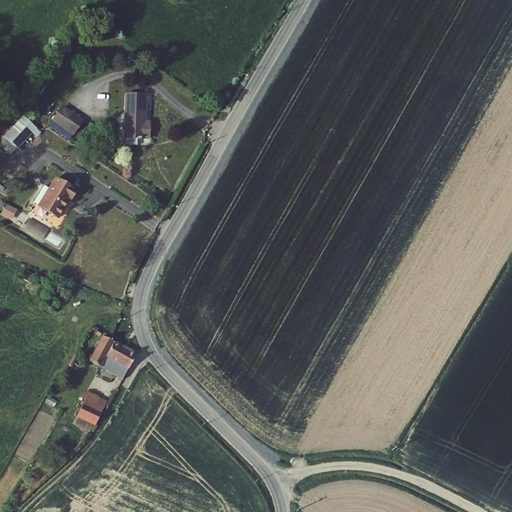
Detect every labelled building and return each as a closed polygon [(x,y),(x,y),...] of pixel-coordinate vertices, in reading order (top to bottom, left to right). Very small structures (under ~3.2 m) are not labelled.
[(133,96),(126,149),(151,153),(155,124),(148,123),(151,98),(133,96)] [(79,110),(67,126),(80,135),(91,118),(79,110)] [(38,130),(27,120),(8,140),(19,150),(38,130)] [(8,140),(3,145),(14,156),(19,150),(8,140)] [(72,204),(78,195),(57,181),(52,190),(46,187),(36,203),(41,207),(40,208),(58,221),(71,203),(72,204)] [(6,204),(0,214),(11,220),(17,210),(6,204)] [(49,232),(32,220),(26,230),(43,241),(49,232)] [(54,283),(43,302),(48,305),(59,286),(54,283)] [(59,286),(48,305),(58,311),(70,293),(59,286)] [(102,341),(89,367),(123,384),(135,359),(102,341)] [(84,403),(75,419),(96,430),(105,414),(84,403)]
